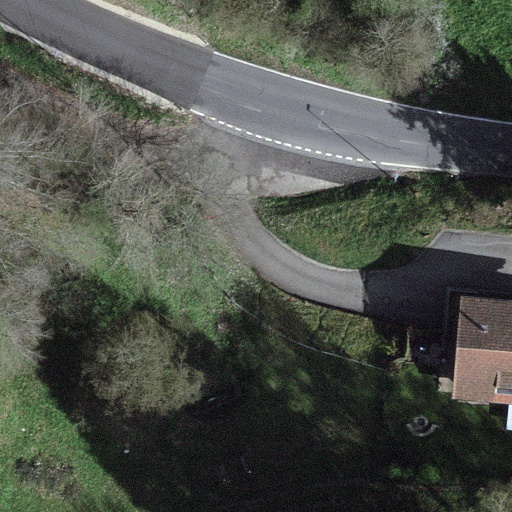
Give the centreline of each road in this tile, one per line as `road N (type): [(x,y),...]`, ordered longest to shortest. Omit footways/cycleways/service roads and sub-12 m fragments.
road 1 (tertiary): [(19,0),(263,100),(380,128),(511,146)]
road 2 (track): [(263,100),(224,167),(237,221),(304,289),(386,302),(460,264),(511,268)]
road 3 (track): [(224,167),(110,130),(0,79)]
